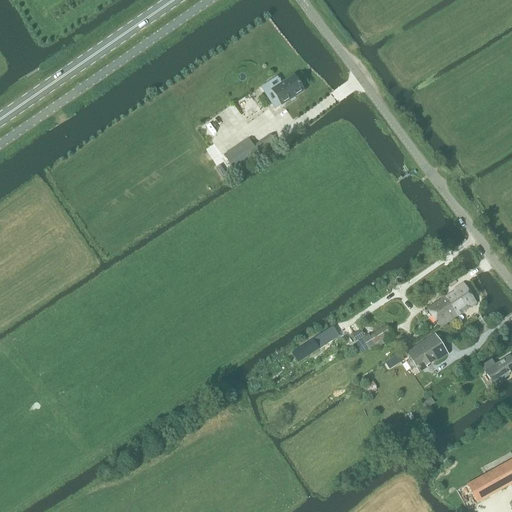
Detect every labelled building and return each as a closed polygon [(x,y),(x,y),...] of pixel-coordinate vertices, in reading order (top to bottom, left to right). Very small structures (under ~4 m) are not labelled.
[(294,76),(272,90),(282,105),(304,91),(294,76)] [(249,139),(224,155),(234,171),(276,144),(271,137),(269,137),(254,147),(249,139)] [(454,292),(427,310),(440,328),(476,303),(462,283),(453,290),(454,292)] [(387,327),(371,340),(376,347),(392,334),(387,327)] [(448,355),(435,334),(407,352),(420,373),(448,355)] [(496,358),(482,367),(490,380),(494,377),(497,382),(511,374),(510,373),(511,372),(511,361),(509,358),(500,364),(496,358)] [(511,484),(511,460),(467,486),(477,504),(511,484)]
